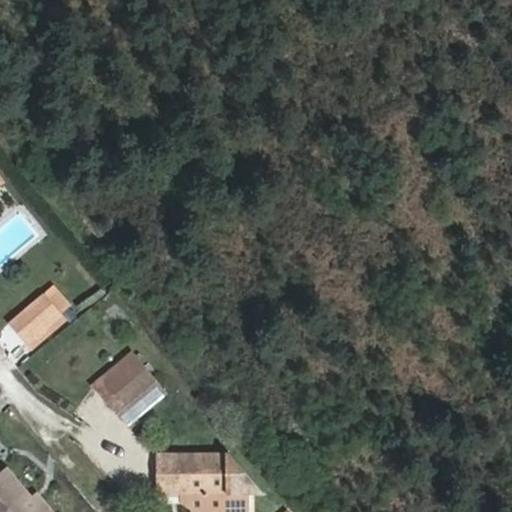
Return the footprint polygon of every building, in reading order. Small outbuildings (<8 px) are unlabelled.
[(12,322),(30,346),(62,322),(43,298),(12,322)] [(130,355),(92,387),(105,402),(142,370),(130,355)] [(122,421),(158,389),(142,370),(105,402),(122,421)] [(258,498),(222,457),(155,456),(154,497),(184,498),(183,511),(241,511),(242,498),(258,498)] [(0,465),(0,511),(37,511),(23,494),(0,465)] [(45,511),(28,490),(23,494),(37,511),(45,511)]
